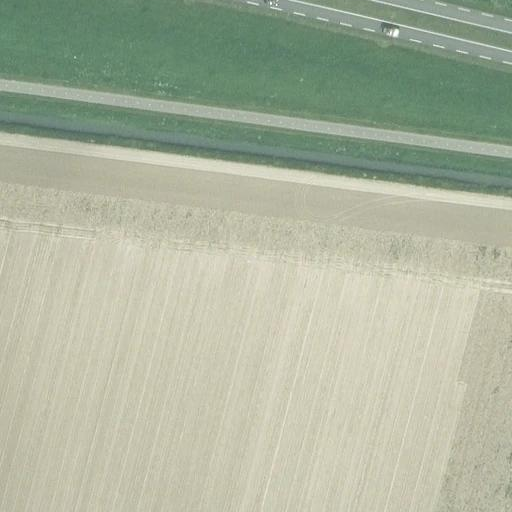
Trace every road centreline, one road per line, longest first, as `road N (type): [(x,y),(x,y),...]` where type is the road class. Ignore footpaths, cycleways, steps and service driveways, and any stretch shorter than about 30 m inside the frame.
road 1 (primary): [(255,0),(511,60)]
road 2 (primary): [(511,28),(387,0)]
